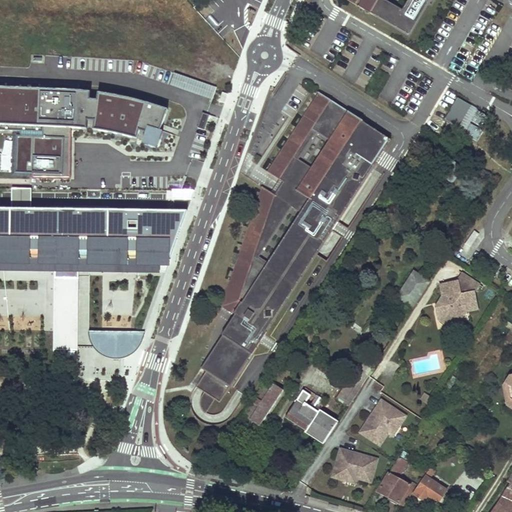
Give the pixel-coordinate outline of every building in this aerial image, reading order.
[(511,0),(347,0),(408,35),(428,0),(511,0)] [(215,87),(174,74),(170,85),(211,99),(215,87)] [(0,131),(16,132),(16,175),(33,174),(33,179),(70,179),(72,126),(87,128),(87,121),(94,121),(94,130),(111,132),(138,139),(139,131),(145,133),(144,141),(158,146),(169,109),(136,99),(98,93),(98,99),(90,98),(90,92),(78,91),(78,85),(0,81),(0,131)] [(222,307),(235,316),(311,200),(298,191),(349,113),(319,93),(268,171),(285,183),(275,195),(262,187),(222,307)] [(458,98),(444,119),(465,132),(479,111),(458,98)] [(210,116),(203,113),(198,128),(205,130),(210,116)] [(231,387),(252,355),(390,139),(349,113),(298,191),(311,200),(235,316),(201,368),(231,387)] [(463,168),(447,158),(440,169),(456,179),(463,168)] [(456,179),(440,169),(438,174),(453,184),(456,179)] [(186,211),(0,208),(0,257),(170,260),(186,211)] [(481,284),(462,271),(457,279),(439,284),(441,296),(434,307),(437,320),(446,326),(460,323),(467,313),(479,310),(476,291),(481,284)] [(414,275),(400,296),(413,305),(429,281),(421,275),(419,277),(414,275)] [(23,309),(31,308),(29,294),(21,295),(23,309)] [(155,306),(152,318),(166,323),(170,311),(155,306)] [(156,354),(166,325),(151,319),(140,348),(156,354)] [(385,330),(381,335),(386,339),(390,334),(385,330)] [(21,331),(19,346),(32,347),(34,333),(21,331)] [(145,333),(88,332),(89,337),(90,341),(93,346),(97,351),(102,354),(105,356),(110,357),(115,358),(121,357),(127,356),(134,352),(138,348),(145,333)] [(351,377),(336,399),(348,406),(379,359),(370,354),(363,365),(360,363),(353,372),(355,373),(352,377),(351,377)] [(98,379),(99,366),(86,365),(85,379),(98,379)] [(511,389),(511,386),(505,382),(503,386),(505,401),(509,404),(511,399),(511,389)] [(262,386),(242,416),(259,426),(283,390),(273,384),(269,390),(262,386)] [(285,418),(305,431),(305,433),(323,444),(338,421),(319,410),(318,412),(305,402),(310,395),(303,390),(285,418)] [(435,399),(424,392),(419,399),(430,406),(435,399)] [(372,413),(359,432),(379,445),(388,433),(394,422),(399,425),(405,416),(381,400),(376,407),(378,408),(374,415),(372,413)] [(399,425),(394,422),(388,433),(392,436),(399,425)] [(371,482),(377,459),(356,453),(355,455),(347,453),(348,451),(340,449),(332,477),(343,480),(344,475),(356,478),(371,482)] [(398,478),(408,462),(399,456),(377,492),(399,503),(411,485),(398,478)] [(424,476),(426,477),(414,494),(424,501),(428,496),(445,508),(453,495),(429,478),(435,469),(430,466),(424,476)] [(356,478),(344,475),(343,480),(355,483),(356,478)] [(511,481),(511,482),(491,511),(511,511),(511,475),(509,480),(511,481)] [(411,485),(399,503),(405,505),(416,488),(411,485)]
